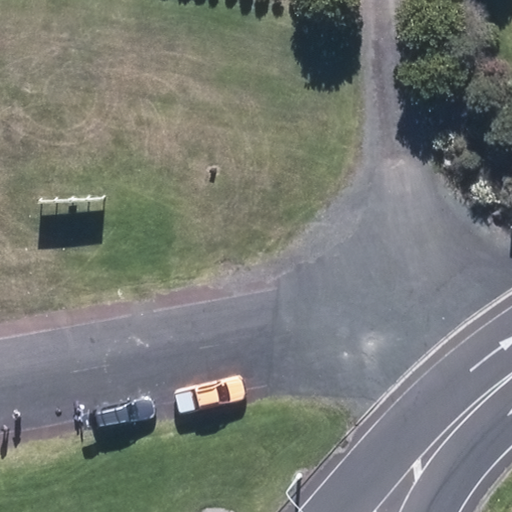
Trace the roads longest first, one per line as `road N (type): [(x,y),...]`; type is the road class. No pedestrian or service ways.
road 1 (residential): [(349,511),(486,389)]
road 2 (residential): [(486,389),(430,511)]
